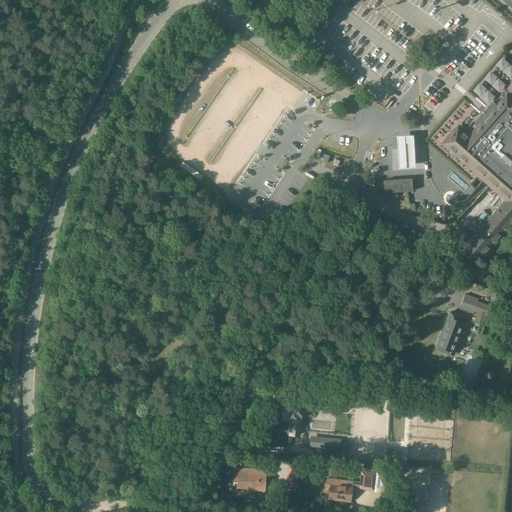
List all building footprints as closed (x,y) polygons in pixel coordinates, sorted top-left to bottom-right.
[(461,127),(446,144),(503,195),(502,197),(506,200),(461,251),(476,264),(511,223),(511,96),(507,93),(497,105),(493,101),(475,121),(479,124),(470,134),(461,127)] [(413,178),(384,180),(385,193),(413,191),(413,178)] [(367,220),(372,211),(366,208),(361,217),(367,220)] [(477,315),(474,323),(483,326),(491,306),(479,301),(475,314),(477,315)] [(450,313),(437,350),(454,356),(465,327),(458,324),(460,317),(450,313)] [(290,416),(290,434),(299,434),(300,411),(305,411),(305,403),(284,402),(284,416),(290,416)] [(318,436),(317,447),(323,448),(323,450),(340,452),(340,451),(340,448),(341,443),(341,439),(325,437),(318,436)] [(249,488),(249,490),(264,491),(265,470),(233,469),(232,480),(237,480),(236,487),(249,488)] [(328,498),(349,501),(351,486),(359,487),(359,488),(373,490),(375,473),(361,471),(360,482),(326,478),(325,489),(329,489),(328,498)] [(299,488),(299,480),(286,479),(286,488),(299,488)]
